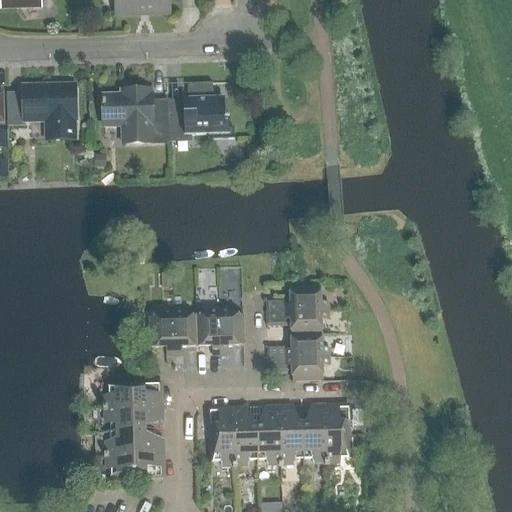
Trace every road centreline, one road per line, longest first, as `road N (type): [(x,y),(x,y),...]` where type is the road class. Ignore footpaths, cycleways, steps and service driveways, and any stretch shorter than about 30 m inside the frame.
road 1 (residential): [(0,47),(217,41),(238,29),(247,0)]
road 2 (residential): [(181,511),(177,397),(256,396)]
